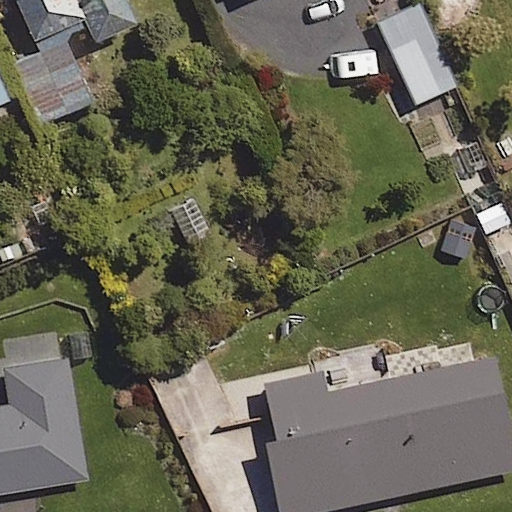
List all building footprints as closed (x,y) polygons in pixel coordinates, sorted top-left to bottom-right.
[(134,25),(123,0),(9,0),(29,48),(17,53),(46,121),(91,102),(63,34),(84,25),(92,43),(134,25)] [(454,86),(418,4),(379,21),(415,103),(454,86)] [(247,389),(223,339),(203,349),(227,398),(247,389)] [(0,511),(0,493),(85,480),(65,341),(0,351),(0,511)] [(473,361),(469,341),(391,358),(395,378),(325,393),(320,368),(264,380),(277,439),(265,442),(280,511),(316,511),(511,469),(511,444),(493,357),(473,361)] [(222,429),(233,474),(258,468),(247,423),(222,429)]
